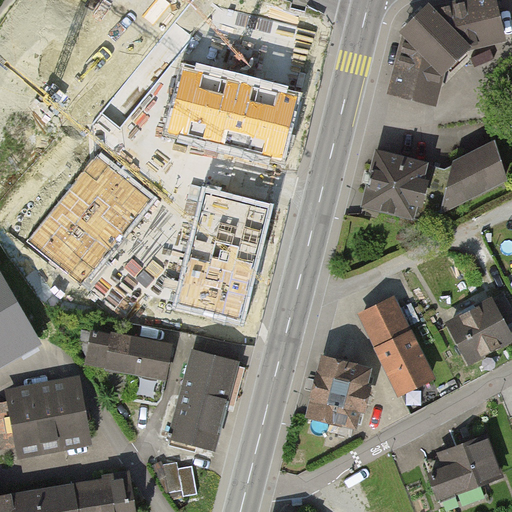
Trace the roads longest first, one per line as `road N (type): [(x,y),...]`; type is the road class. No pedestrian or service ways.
road 1 (secondary): [(369,7),(250,478)]
road 2 (residential): [(511,374),(306,484),(250,478)]
